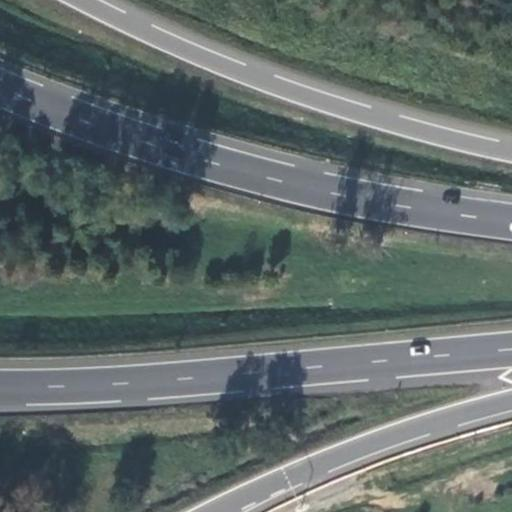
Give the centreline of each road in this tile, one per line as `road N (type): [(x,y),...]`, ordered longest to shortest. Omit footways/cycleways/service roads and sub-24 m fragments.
road 1 (trunk): [(511,220),(278,178),(157,144),(0,84)]
road 2 (trunk): [(0,385),(511,348)]
road 3 (trunk): [(511,151),(334,105),(81,0)]
road 4 (trunk): [(214,511),(368,443),(511,399)]
